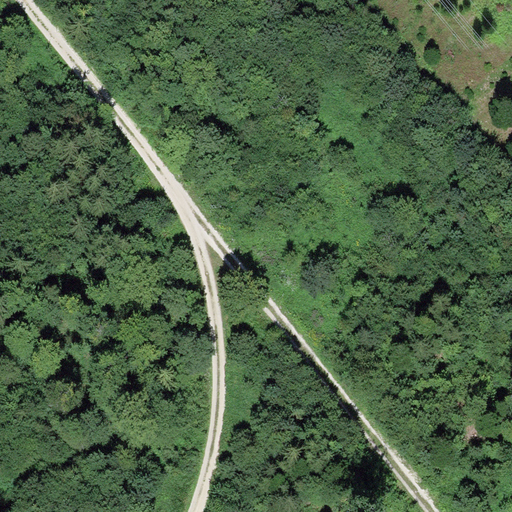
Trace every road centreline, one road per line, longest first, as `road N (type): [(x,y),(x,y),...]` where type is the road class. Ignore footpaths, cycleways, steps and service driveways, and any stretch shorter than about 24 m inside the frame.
road 1 (track): [(12,0),(148,155),(432,511)]
road 2 (track): [(194,511),(213,383),(198,257),(148,155)]
